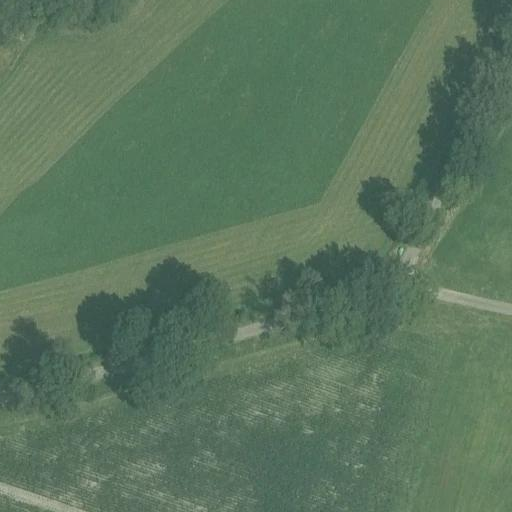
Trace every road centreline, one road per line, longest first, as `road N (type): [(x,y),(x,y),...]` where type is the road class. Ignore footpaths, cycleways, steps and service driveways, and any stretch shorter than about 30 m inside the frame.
road 1 (unclassified): [(0,390),(386,286),(511,312)]
road 2 (unknown): [(386,286),(408,262),(511,47)]
